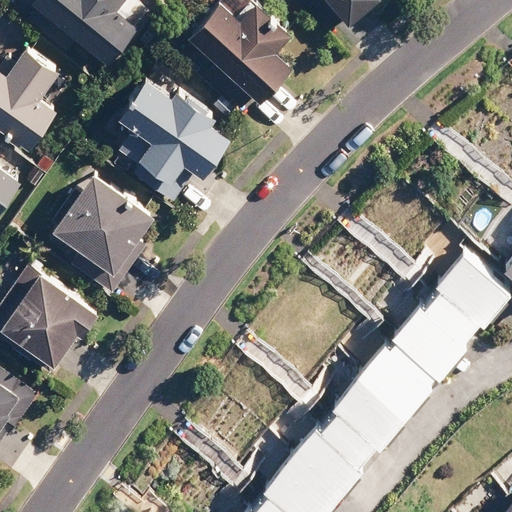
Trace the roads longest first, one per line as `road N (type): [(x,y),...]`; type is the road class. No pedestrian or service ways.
road 1 (residential): [(486,0),(319,147),(44,511)]
road 2 (residential): [(358,511),(470,389),(511,364)]
